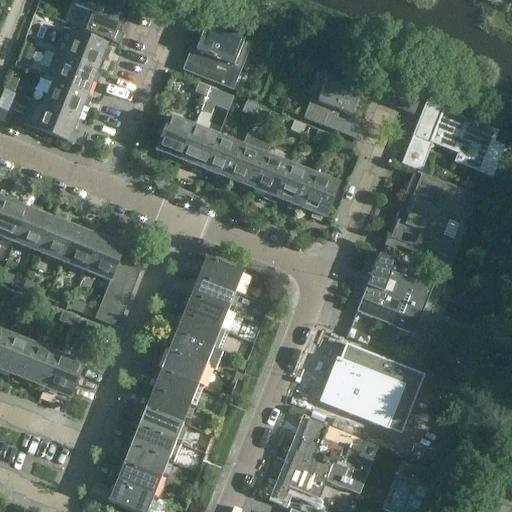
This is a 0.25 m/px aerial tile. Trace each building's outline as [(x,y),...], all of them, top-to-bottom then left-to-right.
[(83,23),(80,30),(80,31),(119,46),(124,35),(113,30),(115,24),(124,0),(77,0),(74,7),(92,14),(88,25),(83,23)] [(147,9),(151,0),(137,0),(136,5),(147,9)] [(159,14),(164,0),(151,0),(147,9),(159,14)] [(170,19),(177,0),(164,0),(159,14),(170,19)] [(181,23),(190,0),(188,0),(177,0),(170,19),(181,23)] [(201,5),(190,0),(181,23),(192,27),(201,5)] [(239,39),(239,38),(232,35),(231,36),(205,26),(196,50),(191,48),(182,71),(227,89),(246,42),(239,39)] [(72,34),(63,57),(96,71),(106,47),(107,46),(72,33),(72,34)] [(25,44),(20,58),(30,62),(35,47),(25,44)] [(87,95),(96,71),(63,57),(56,54),(46,79),(53,82),(87,95)] [(9,77),(5,89),(15,92),(19,80),(9,77)] [(383,104),(392,81),(381,77),(372,99),(383,104)] [(361,92),(355,90),(327,78),(317,103),(311,100),(303,119),(322,127),(356,141),(360,129),(329,117),(332,109),(351,117),(361,92)] [(394,108),(403,86),(392,81),(383,104),(394,108)] [(77,119),(87,95),(53,82),(44,105),(77,119)] [(210,88),(198,83),(194,93),(206,97),(210,88)] [(405,113),(414,90),(403,86),(394,108),(405,113)] [(417,117),(425,99),(426,95),(414,90),(405,113),(417,117)] [(234,98),(222,93),(218,102),(230,107),(234,98)] [(254,116),(259,102),(249,98),(247,103),(246,103),(243,112),(254,116)] [(430,144),(457,155),(453,164),(490,178),(500,153),(501,149),(492,146),(498,133),(442,110),(442,111),(430,103),(428,105),(427,107),(425,111),(423,114),(422,118),(421,121),(421,124),(420,126),(422,127),(422,129),(422,131),(420,134),(419,136),(417,139),(416,141),(429,146),(430,144)] [(68,142),(77,119),(44,105),(35,129),(34,129),(34,130),(68,144),(68,143),(68,142)] [(281,117),(270,112),(266,121),(278,126),(281,117)] [(180,160),(194,127),(169,117),(155,151),(157,151),(180,160)] [(305,126),(294,122),(290,131),(302,135),(305,126)] [(204,169),(218,137),(194,127),(180,160),(204,169)] [(329,136),(318,131),(314,140),(326,145),(329,136)] [(228,179),(241,146),(218,137),(204,169),(228,179)] [(252,189),(266,156),(269,146),(245,137),(241,146),(228,179),(252,189)] [(353,146),(342,141),(339,150),(350,155),(353,146)] [(276,198),(290,165),(266,156),(252,189),(276,198)] [(300,208),(313,175),(290,165),(276,198),(300,208)] [(338,185),(313,175),(300,208),(323,217),(323,218),(324,218),(338,185)] [(453,220),(464,194),(464,193),(422,175),(404,218),(406,219),(404,225),(397,222),(391,239),(433,256),(435,250),(436,250),(438,245),(438,244),(448,218),(453,220)] [(0,237),(14,243),(27,209),(3,200),(0,207),(0,237)] [(38,253),(51,219),(27,209),(14,243),(38,253)] [(61,262),(75,228),(51,219),(38,253),(61,262)] [(85,272),(99,238),(75,228),(61,262),(85,272)] [(124,248),(99,238),(85,272),(110,282),(113,276),(117,264),(122,253),(124,248)] [(144,262),(122,253),(117,264),(139,273),(144,262)] [(424,310),(432,289),(436,278),(402,265),(375,254),(367,274),(374,277),(370,287),(367,286),(356,313),(408,334),(418,308),(424,310)] [(206,261),(199,278),(234,292),(241,275),(242,275),(242,274),(205,259),(205,261),(206,261)] [(135,284),(139,273),(117,264),(113,276),(135,284)] [(2,272),(0,278),(0,281),(10,286),(14,277),(2,272)] [(131,295),(135,284),(113,276),(110,282),(109,287),(131,295)] [(226,310),(234,292),(199,278),(192,296),(226,310)] [(511,286),(499,281),(495,291),(509,297),(511,289),(511,286)] [(38,287),(26,282),(22,291),(34,296),(38,287)] [(126,307),(131,295),(109,287),(104,298),(126,307)] [(61,296),(50,292),(46,300),(58,305),(61,296)] [(26,298),(15,294),(11,303),(23,307),(26,298)] [(219,329),(226,310),(192,296),(184,315),(219,329)] [(122,318),(126,307),(104,298),(100,309),(122,318)] [(85,306),(74,301),(70,310),(82,315),(85,306)] [(50,308),(38,303),(35,312),(47,317),(50,308)] [(117,329),(122,318),(100,309),(95,320),(117,329)] [(74,318),(62,313),(59,322),(70,327),(74,318)] [(211,348),(219,329),(184,315),(177,334),(211,348)] [(99,327),(87,323),(83,332),(95,337),(99,327)] [(0,364),(11,337),(0,332),(0,364)] [(358,333),(355,339),(368,344),(370,338),(358,333)] [(204,366),(211,348),(177,334),(169,352),(204,366)] [(0,371),(22,380),(35,346),(11,337),(0,364),(0,371)] [(329,377),(319,403),(387,430),(397,405),(410,411),(424,376),(345,345),(339,360),(336,359),(332,370),(334,371),(331,377),(329,377)] [(46,390),(59,356),(35,346),(22,380),(46,390)] [(196,385),(204,366),(169,352),(161,371),(196,385)] [(83,366),(59,356),(46,390),(70,399),(83,366)] [(237,359),(232,371),(235,372),(243,375),(248,363),(237,359)] [(188,404),(196,385),(161,371),(154,390),(188,404)] [(235,372),(231,380),(240,383),(243,375),(235,372)] [(181,423),(188,404),(154,390),(146,409),(181,423)] [(174,441),(181,423),(146,409),(139,427),(174,441)] [(166,459),(174,441),(139,427),(131,446),(166,459)] [(297,453),(293,451),(280,485),(316,499),(323,482),(322,482),(324,477),(347,486),(364,443),(342,434),(338,445),(317,436),(313,447),(301,443),(297,453)] [(159,478),(166,459),(131,446),(124,464),(159,478)] [(151,496),(159,478),(124,464),(116,482),(151,496)] [(145,511),(151,496),(116,482),(108,502),(107,502),(107,503),(130,511),(145,511)]
